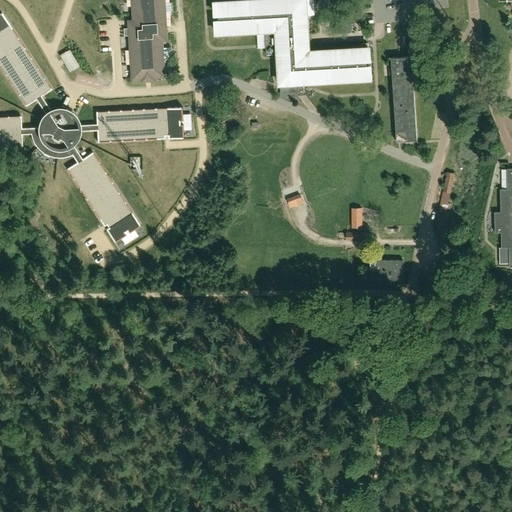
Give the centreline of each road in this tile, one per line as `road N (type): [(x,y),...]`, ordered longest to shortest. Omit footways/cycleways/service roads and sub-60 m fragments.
road 1 (track): [(0,295),(411,295)]
road 2 (residential): [(438,169),(239,82),(197,85)]
road 3 (residential): [(197,85),(202,151),(183,203),(159,233),(118,259),(106,262),(95,237)]
road 4 (track): [(367,511),(411,295)]
road 5 (track): [(422,243),(226,245)]
road 6 (residential): [(438,169),(475,22)]
road 7 (residential): [(411,295),(438,169)]
